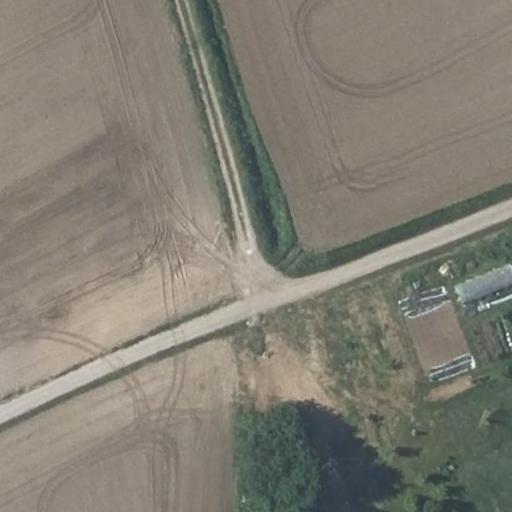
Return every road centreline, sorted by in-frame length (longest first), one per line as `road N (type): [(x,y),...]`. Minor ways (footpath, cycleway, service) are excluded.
road 1 (unclassified): [(511,209),(271,299),(0,421)]
road 2 (track): [(271,299),(183,0)]
